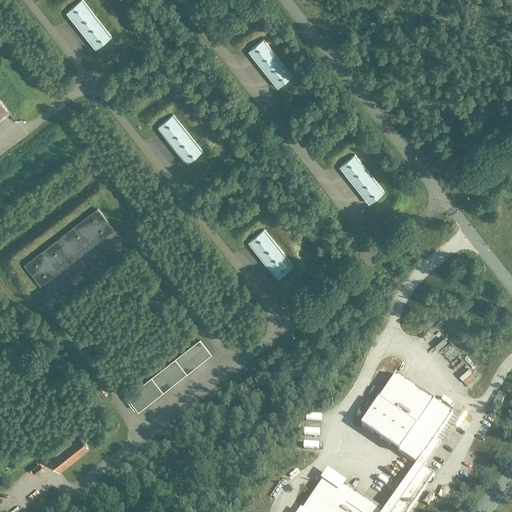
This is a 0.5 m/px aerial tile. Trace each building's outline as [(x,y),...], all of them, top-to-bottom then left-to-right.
[(67,12),(97,49),(111,38),(82,1),(67,12)] [(264,40),(249,51),(279,88),(293,77),(264,40)] [(0,118),(8,112),(0,100),(0,118)] [(158,127),(188,164),(202,152),(173,116),(158,127)] [(355,155),(341,166),(370,204),(384,192),(355,155)] [(41,285),(96,243),(113,229),(98,209),(26,265),(41,285)] [(249,242),(279,279),(293,267),(264,231),(249,242)] [(139,410),(200,362),(210,354),(200,340),(128,396),(130,399),(128,400),(135,409),(137,407),(139,410)] [(408,511),(434,475),(424,468),(441,443),(435,439),(453,413),(396,375),(361,426),(417,464),(385,511),(343,483),(339,489),(324,479),(301,511),(408,511)] [(96,392),(102,400),(107,396),(101,388),(96,392)] [(90,448),(79,435),(49,458),(60,472),(90,448)]
